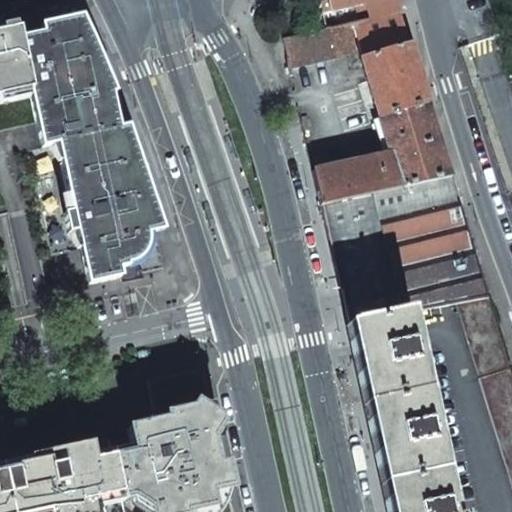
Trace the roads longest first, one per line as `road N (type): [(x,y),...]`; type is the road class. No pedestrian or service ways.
road 1 (residential): [(353,511),(269,160),(251,106),(193,0)]
road 2 (secondary): [(122,22),(218,313)]
road 3 (residential): [(426,0),(511,280)]
road 4 (residential): [(0,361),(218,313)]
road 5 (secondary): [(218,313),(265,511)]
